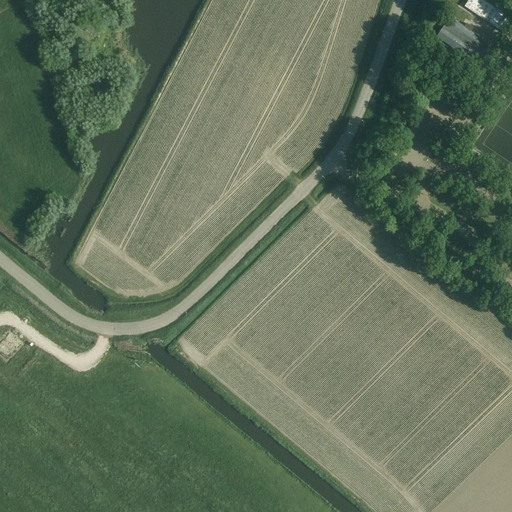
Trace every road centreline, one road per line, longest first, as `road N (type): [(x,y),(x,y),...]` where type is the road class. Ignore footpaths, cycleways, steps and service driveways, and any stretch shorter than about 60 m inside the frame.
road 1 (unclassified): [(0,260),(91,326),(159,322),(186,306),(327,164)]
road 2 (unclassified): [(511,288),(455,222),(327,164)]
road 3 (unclassified): [(327,164),(359,112),(400,0)]
